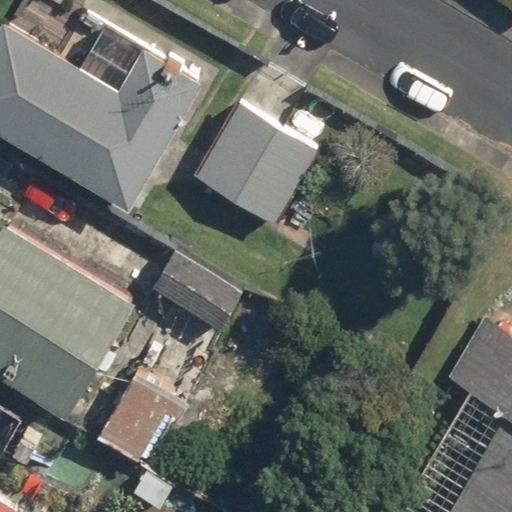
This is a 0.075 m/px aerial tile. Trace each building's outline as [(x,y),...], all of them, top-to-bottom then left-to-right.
[(162,29),(134,75),(18,4),(0,33),(0,108),(144,196),(184,131),(223,66),(162,29)] [(342,143),(254,90),(207,170),(295,223),(342,143)] [(0,345),(84,394),(112,411),(105,423),(158,453),(178,419),(200,380),(133,341),(165,286),(26,206),(0,251),(0,345)] [(264,273),(194,236),(170,281),(241,319),(264,273)] [(511,511),(511,319),(487,306),(454,366),(486,384),(422,500),(444,511),(511,511)] [(0,477),(0,511),(28,511),(37,499),(0,477)]
